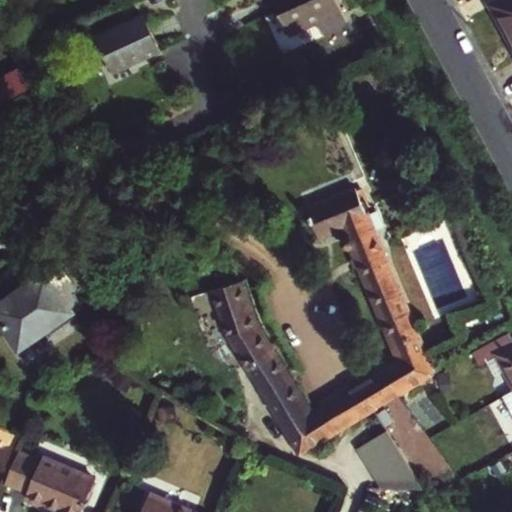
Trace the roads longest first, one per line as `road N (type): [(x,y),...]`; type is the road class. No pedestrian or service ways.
road 1 (residential): [(0,235),(192,116),(184,0)]
road 2 (residential): [(423,0),(511,165)]
